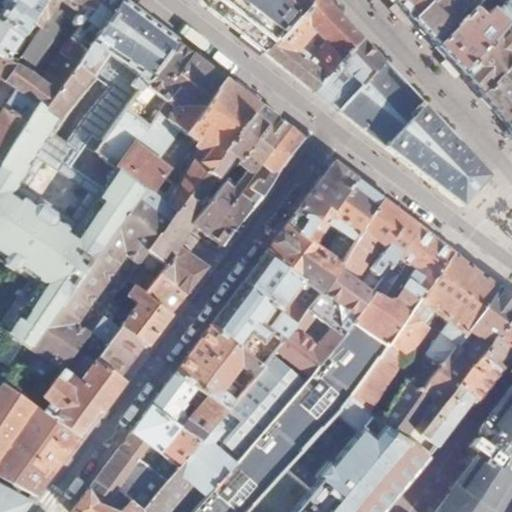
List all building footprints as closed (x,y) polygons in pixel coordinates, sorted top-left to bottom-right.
[(74,21),(77,24),(33,84),(8,68),(0,79),(0,81),(13,91),(1,109),(21,123),(34,104),(40,109),(60,85),(89,42),(118,1),(117,0),(43,0),(28,23),(36,28),(13,61),(27,70),(54,30),(52,28),(62,14),(69,19),(70,18),(74,21)] [(4,0),(0,6),(0,23),(19,37),(28,23),(43,0),(4,0)] [(193,0),(224,24),(237,34),(261,52),(308,0),(193,0)] [(357,39),(319,0),(308,0),(261,52),(311,91),(357,39)] [(394,0),(393,2),(410,20),(428,0),(394,0)] [(428,0),(410,20),(435,47),(476,0),(428,0)] [(511,0),(503,0),(492,12),(478,0),(476,0),(435,47),(459,73),(511,13),(511,0)] [(118,1),(89,42),(106,52),(115,58),(122,62),(129,67),(146,77),(172,41),(156,29),(153,27),(150,24),(143,19),(118,1)] [(511,13),(459,73),(478,94),(511,54),(511,13)] [(0,23),(0,53),(10,60),(15,53),(10,49),(19,37),(0,23)] [(377,61),(357,39),(311,91),(335,109),(377,61)] [(172,41),(146,77),(124,109),(147,125),(156,112),(173,87),(169,83),(189,54),(172,41)] [(0,259),(9,265),(28,278),(37,283),(22,304),(20,303),(1,330),(7,334),(22,343),(29,347),(142,189),(140,186),(94,150),(103,138),(92,131),(68,167),(100,189),(91,203),(93,211),(70,246),(64,256),(55,250),(61,240),(68,230),(17,196),(10,207),(3,217),(0,214),(0,201),(1,201),(25,163),(23,162),(53,117),(94,69),(106,52),(89,42),(60,85),(40,109),(34,104),(21,123),(0,153),(0,259)] [(169,83),(173,87),(156,112),(177,128),(183,133),(222,79),(189,54),(169,83)] [(511,54),(478,94),(495,113),(511,95),(511,54)] [(0,79),(8,68),(0,61),(0,79)] [(394,79),(377,61),(335,109),(458,205),(485,176),(394,79)] [(168,204),(142,189),(29,347),(59,368),(86,331),(74,321),(122,253),(136,263),(147,248),(156,235),(161,231),(223,143),(255,103),(222,79),(183,133),(194,141),(186,153),(191,157),(168,204)] [(511,95),(495,113),(508,127),(511,122),(511,95)] [(270,114),(255,103),(223,143),(161,231),(156,235),(147,248),(166,261),(176,244),(190,223),(201,208),(194,202),(214,175),(212,174),(216,169),(227,154),(235,161),(270,114)] [(0,153),(21,123),(1,109),(0,109),(0,153)] [(124,109),(103,138),(94,150),(140,186),(142,189),(155,185),(166,168),(155,160),(177,128),(156,112),(147,125),(124,109)] [(228,187),(220,182),(201,208),(190,223),(205,234),(224,208),(236,192),(252,205),(257,199),(240,187),(286,126),(270,114),(235,161),(243,167),(228,187)] [(299,136),(286,126),(240,187),(257,199),(301,142),(299,136)] [(235,161),(227,154),(216,169),(225,175),(235,161)] [(345,171),(331,161),(320,175),(285,223),(304,236),(324,205),(321,203),(345,171)] [(345,171),(321,203),(324,205),(304,236),(285,223),(264,251),(300,279),(317,292),(339,264),(380,197),(345,171)] [(252,205),(236,192),(224,208),(241,220),(252,205)] [(383,262),(388,266),(416,225),(380,197),(339,264),(317,292),(304,309),(293,323),(273,349),(307,375),(369,293),(352,279),(377,244),(382,247),(367,269),(374,274),(383,262)] [(10,207),(1,201),(0,201),(0,214),(3,217),(10,207)] [(241,220),(224,208),(205,234),(221,246),(241,220)] [(307,375),(301,382),(201,498),(188,511),(241,511),(345,397),(386,342),(452,252),(416,225),(388,266),(369,293),(307,375)] [(70,246),(61,240),(55,250),(64,256),(70,246)] [(176,244),(166,261),(156,276),(182,293),(205,264),(176,244)] [(166,261),(147,248),(136,263),(156,276),(166,261)] [(300,279),(264,251),(241,281),(279,308),(287,297),(300,279)] [(498,286),(452,252),(386,342),(405,356),(436,314),(445,321),(423,354),(439,365),(454,345),(465,330),(498,286)] [(125,294),(135,301),(118,324),(143,343),(145,345),(170,312),(169,311),(146,292),(156,276),(136,263),(125,278),(132,283),(125,294)] [(156,276),(146,292),(169,311),(182,293),(156,276)] [(279,308),(241,281),(208,326),(261,365),(268,356),(273,349),(293,323),(277,310),(279,308)] [(454,345),(439,365),(419,392),(430,400),(401,438),(425,456),(435,445),(420,433),(493,337),(494,337),(511,312),(511,296),(498,286),(465,330),(473,336),(461,351),(454,345)] [(287,297),(279,308),(277,310),(293,323),(304,309),(287,297)] [(88,329),(103,340),(92,356),(118,376),(143,343),(118,324),(101,311),(88,329)] [(511,312),(494,337),(493,337),(420,433),(435,445),(437,447),(468,403),(472,406),(511,355),(511,312)] [(261,365),(208,326),(173,373),(194,389),(202,396),(222,411),(231,400),(218,391),(223,384),(228,378),(238,364),(253,375),(261,365)] [(88,329),(86,331),(59,368),(75,379),(92,356),(103,340),(88,329)] [(22,343),(7,334),(0,346),(14,355),(22,343)] [(405,356),(386,342),(345,397),(367,413),(405,356)] [(439,365),(423,354),(406,382),(419,392),(439,365)] [(75,379),(59,368),(39,395),(48,401),(41,411),(44,413),(55,419),(78,435),(121,378),(118,376),(92,356),(75,379)] [(242,388),(236,394),(231,400),(222,411),(196,442),(142,505),(136,511),(165,511),(187,487),(201,498),(301,382),(268,356),(261,365),(253,375),(242,388)] [(511,364),(509,370),(511,371),(511,379),(479,426),(478,432),(480,437),(483,443),(472,459),(459,477),(453,486),(436,509),(434,511),(495,511),(511,484),(511,364)] [(173,373),(148,406),(196,442),(222,411),(202,396),(194,407),(185,401),(194,389),(173,373)] [(228,378),(223,384),(236,394),(242,388),(228,378)] [(419,392),(406,382),(381,423),(401,438),(430,400),(419,392)] [(0,475),(32,493),(34,495),(78,435),(55,419),(44,413),(41,411),(32,405),(0,383),(0,475)] [(202,396),(194,389),(185,401),(194,407),(202,396)] [(48,401),(39,395),(32,405),(41,411),(48,401)] [(367,413),(345,397),(241,511),(379,511),(425,456),(401,438),(381,423),(367,413)] [(196,442),(148,406),(84,492),(94,503),(108,509),(118,495),(124,499),(128,495),(142,505),(196,442)] [(0,511),(17,511),(27,499),(0,484),(0,511)] [(84,492),(70,511),(71,511),(136,511),(142,505),(128,495),(124,499),(118,495),(108,509),(94,503),(84,492)]
